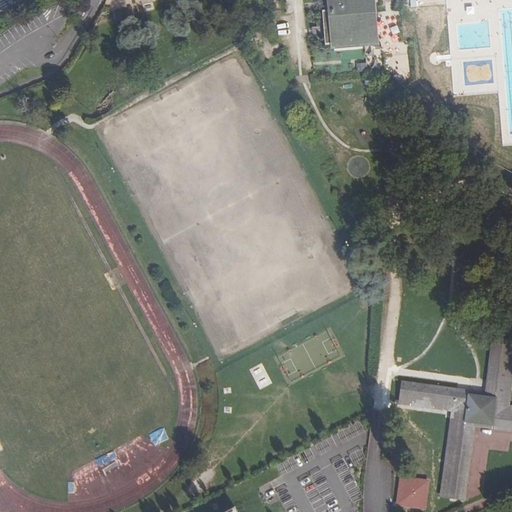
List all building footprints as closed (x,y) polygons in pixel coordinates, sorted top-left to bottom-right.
[(322,29),(323,36),(324,47),(332,46),(332,51),(374,47),(371,0),(328,0),(330,13),(321,13),(322,29)] [(451,414),(439,499),(466,502),(475,429),(494,430),(511,432),(511,406),(509,406),(511,386),(511,340),(491,338),(485,387),(469,385),(469,390),(401,382),(398,405),(451,414)] [(260,389),(272,383),(263,365),(251,371),(260,389)] [(95,460),(115,452),(112,444),(93,452),(95,460)] [(426,511),(429,481),(399,478),(396,507),(426,511)]
